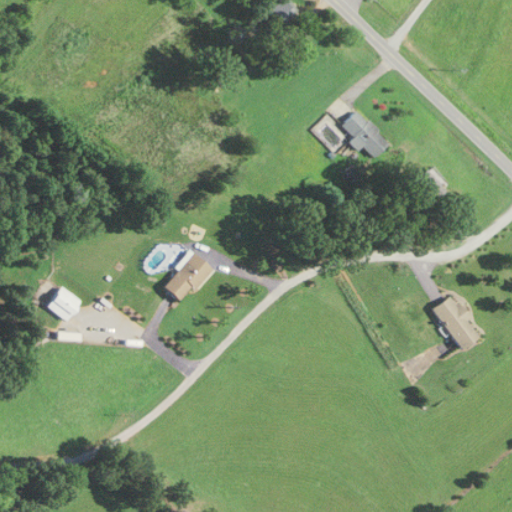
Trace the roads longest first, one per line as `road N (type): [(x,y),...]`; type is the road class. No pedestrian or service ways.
road 1 (residential): [(511,210),(452,254),(361,257),(290,282),(168,398),(91,453)]
road 2 (tertiary): [(511,173),(335,0)]
